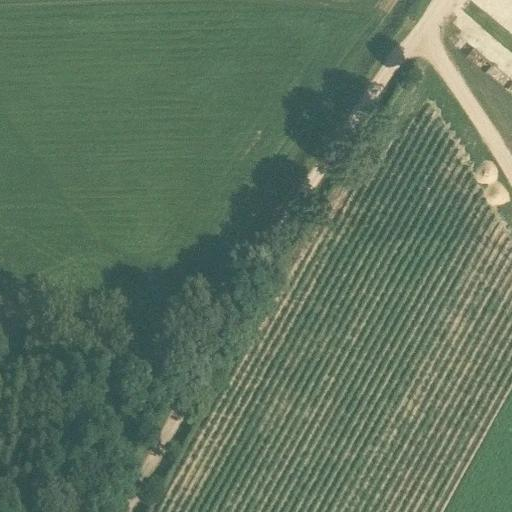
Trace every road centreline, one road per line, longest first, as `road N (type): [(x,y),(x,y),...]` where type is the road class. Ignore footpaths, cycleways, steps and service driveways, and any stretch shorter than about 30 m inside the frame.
road 1 (track): [(122,511),(278,241),(446,0)]
road 2 (track): [(511,162),(424,30)]
